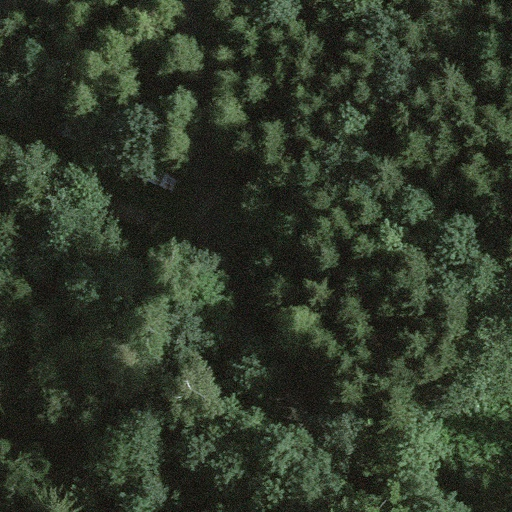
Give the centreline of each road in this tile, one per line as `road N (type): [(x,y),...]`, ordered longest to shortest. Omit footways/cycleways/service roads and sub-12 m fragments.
road 1 (track): [(193,0),(203,178),(215,242),(242,317),(343,511)]
road 2 (track): [(0,133),(214,237)]
